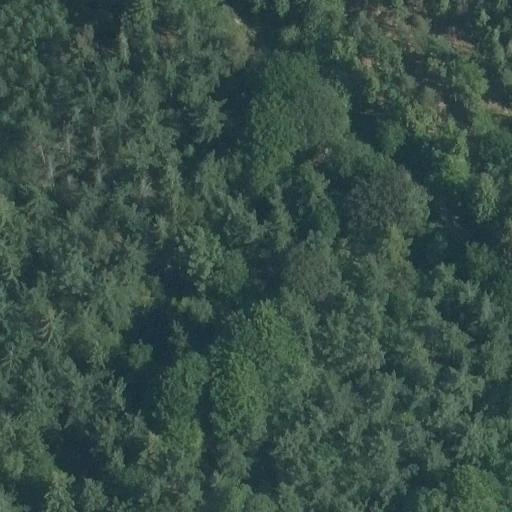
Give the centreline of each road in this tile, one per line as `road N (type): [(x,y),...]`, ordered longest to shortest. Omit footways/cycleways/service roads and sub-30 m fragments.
road 1 (track): [(45,511),(255,169),(310,99)]
road 2 (track): [(310,99),(511,295)]
road 3 (track): [(210,0),(310,99)]
road 4 (track): [(449,234),(511,129)]
